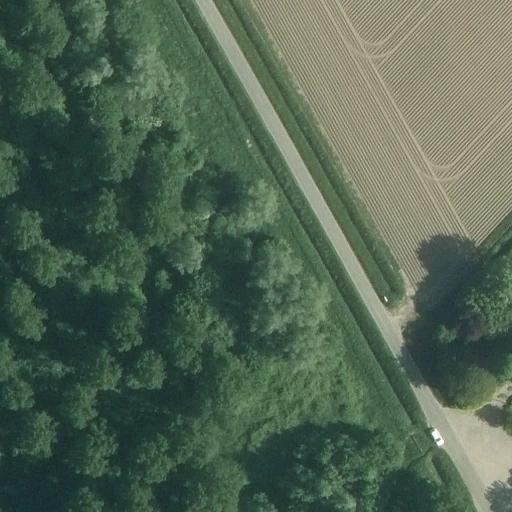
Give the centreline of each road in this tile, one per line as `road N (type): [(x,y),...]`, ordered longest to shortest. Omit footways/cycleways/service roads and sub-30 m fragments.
road 1 (unclassified): [(484,511),(201,0)]
road 2 (track): [(148,0),(406,456)]
